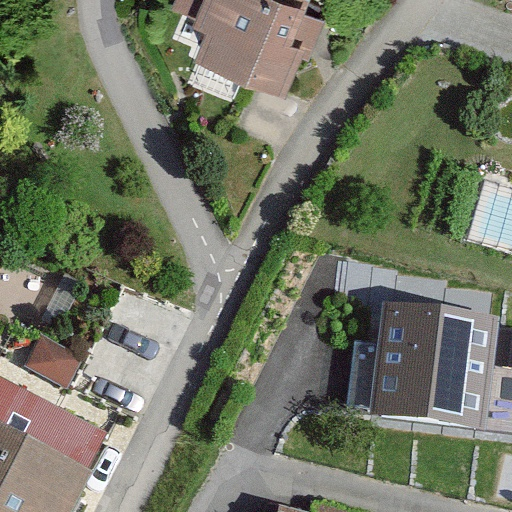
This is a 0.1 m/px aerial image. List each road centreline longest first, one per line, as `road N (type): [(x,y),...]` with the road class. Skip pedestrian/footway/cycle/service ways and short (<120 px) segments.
road 1 (residential): [(224,270),(414,0)]
road 2 (residential): [(97,0),(101,34),(224,270)]
road 3 (residential): [(114,511),(224,270)]
